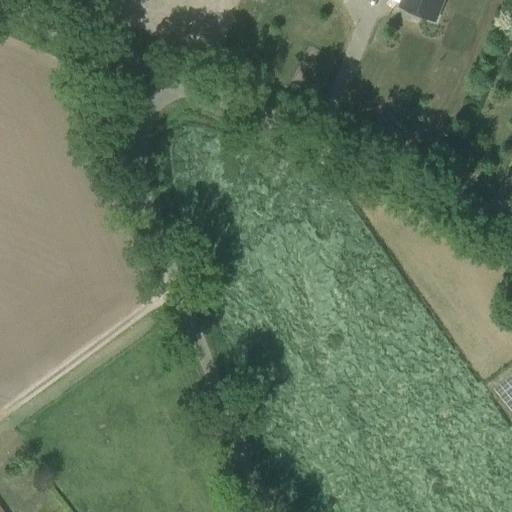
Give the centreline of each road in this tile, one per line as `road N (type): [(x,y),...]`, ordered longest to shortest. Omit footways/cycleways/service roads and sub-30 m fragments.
road 1 (unclassified): [(264,511),(139,179),(144,68)]
road 2 (unclassified): [(144,68),(511,222)]
road 3 (unclassified): [(144,68),(0,6)]
